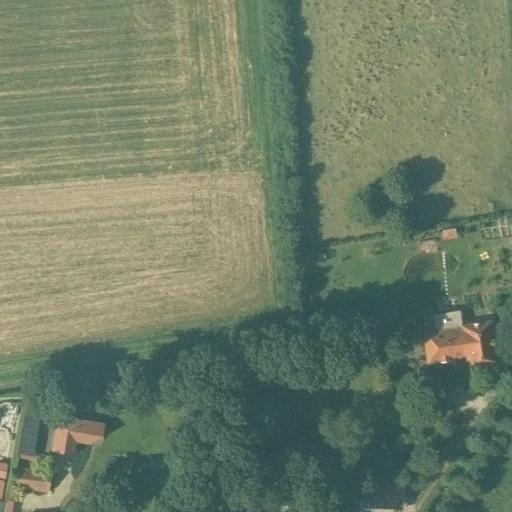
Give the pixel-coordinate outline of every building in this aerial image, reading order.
[(0,28),(0,88),(45,97),(56,39),(0,28)] [(21,137),(0,253),(0,267),(56,278),(80,148),(21,137)] [(497,361),(491,320),(453,326),(451,315),(422,320),(429,363),(467,357),(468,366),(497,361)] [(32,456),(42,410),(27,407),(17,452),(32,456)] [(76,443),(91,446),(103,438),(106,423),(58,416),(52,452),(74,456),(76,443)] [(49,492),(50,484),(52,470),(13,466),(10,487),(49,492)] [(345,481),(344,507),(366,508),(401,509),(401,499),(402,483),(345,481)] [(239,511),(242,502),(219,495),(214,511),(239,511)]
